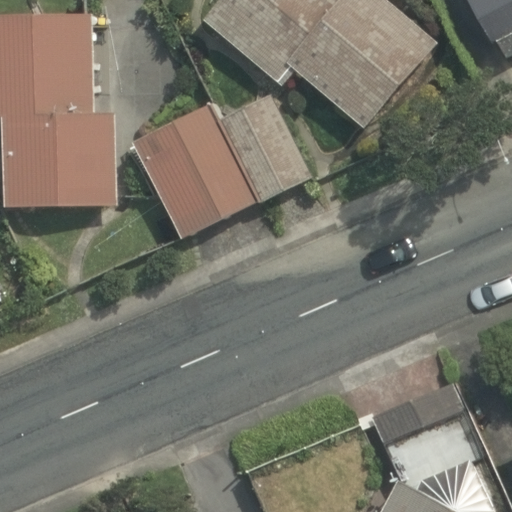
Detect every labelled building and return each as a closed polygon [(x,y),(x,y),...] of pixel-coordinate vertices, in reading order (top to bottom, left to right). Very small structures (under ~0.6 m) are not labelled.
[(432,43),(372,0),(223,0),(198,34),(281,95),(290,82),(364,136),(432,43)] [(511,0),(455,0),(492,59),(511,46),(511,0)] [(0,209),(115,209),(114,108),(94,108),(93,18),(0,18),(0,209)] [(130,145),(174,239),(304,178),(268,102),(215,127),(207,109),(130,145)] [(489,511),(394,463),(368,511),(489,511)]
